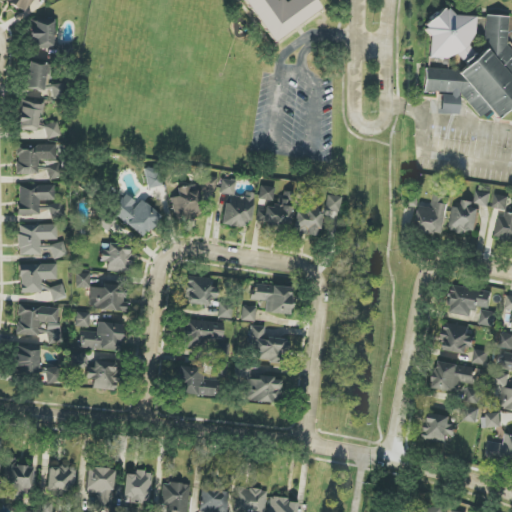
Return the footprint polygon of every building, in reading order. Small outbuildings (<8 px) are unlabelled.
[(242,0),(273,0),(275,2),(278,0),(282,0),(284,3),(288,0),(312,0),(320,10),(274,43),(242,0)] [(427,57),(461,59),(467,66),(461,71),(425,69),(424,92),(441,93),(440,114),(459,115),(460,95),(479,118),(489,110),(497,119),(511,106),(511,50),(507,45),(509,17),(485,16),(483,48),(485,50),(478,57),(467,43),(474,36),(475,17),(454,16),(449,10),(443,9),(429,21),(427,57)] [(53,21),(30,21),(30,38),(37,38),(38,49),(54,48),(53,21)] [(26,90),(52,91),(52,99),(65,99),(66,85),(46,84),(46,65),(27,64),(26,90)] [(37,131),(42,103),(22,99),(18,128),(37,131)] [(44,125),(47,140),(60,137),(57,122),(44,125)] [(35,175),(35,180),(58,180),(58,145),(15,146),(15,156),(16,156),(17,175),(35,175)] [(148,188),(160,186),(158,169),(146,171),(148,188)] [(201,189),(215,192),(217,178),(203,176),(201,189)] [(254,194),(245,192),(244,198),(234,197),(236,181),(221,179),(219,194),(226,194),(223,224),(249,228),(254,194)] [(18,186),(19,216),(39,216),(38,202),(55,201),(54,185),(18,186)] [(176,221),(201,216),(196,191),(190,192),(189,186),(177,188),(179,197),(172,198),(176,221)] [(275,188),(260,186),(259,200),(265,201),(265,209),(258,208),(256,227),(289,230),(291,200),(274,199),(275,188)] [(491,193),(477,191),(475,202),(463,200),(462,208),(454,207),(450,230),(476,234),(481,206),(489,207),(491,193)] [(137,203),(126,194),(112,212),(144,238),(160,216),(139,200),(137,203)] [(432,208),(421,206),(417,231),(445,234),(449,196),(434,194),(432,208)] [(510,197),(496,194),(493,208),(507,211),(510,197)] [(341,197),(327,195),(325,211),(339,212),(341,197)] [(321,215),(317,214),(319,200),(299,197),(293,233),(318,236),(321,215)] [(511,242),(511,202),(510,202),(509,217),(498,216),(496,241),(511,242)] [(50,219),(64,218),(63,204),(40,205),(40,213),(50,212),(50,219)] [(110,231),(114,218),(104,215),(100,228),(110,231)] [(18,226),(19,256),(40,255),(40,241),(57,240),(57,224),(18,226)] [(53,259),(67,256),(63,242),(50,245),(53,259)] [(56,265),(19,265),(20,293),(41,293),(41,280),(57,280),(56,265)] [(89,273),(75,274),(75,288),(90,288),(89,273)] [(215,287),(209,287),(210,277),(186,277),(185,305),(215,305),(215,287)] [(66,298),(63,285),(49,288),(53,301),(66,298)] [(127,311),(127,302),(124,302),(125,286),(101,285),(101,288),(90,287),(90,310),(127,311)] [(252,301),(264,301),(264,313),(289,315),(290,287),(253,285),(252,301)] [(471,317),(473,308),(489,311),(492,293),(454,286),(449,313),(471,317)] [(232,319),(232,303),(219,303),(218,318),(232,319)] [(60,308),(18,306),(17,335),(47,337),(47,344),(58,344),(60,308)] [(241,321),(254,322),(256,307),(242,306),(241,321)] [(480,326),(495,327),(496,312),(481,311),(480,326)] [(75,327),(89,328),(90,313),(76,312),(75,327)] [(182,348),(204,349),(204,340),(222,341),(223,322),(183,321),(182,348)] [(121,325),(98,323),(97,333),(80,331),(78,349),(119,352),(121,325)] [(469,336),(470,327),(445,325),(443,352),(471,355),(473,337),(469,336)] [(264,327),(251,326),(248,359),(281,362),(282,352),(286,353),(287,340),(263,338),(264,327)] [(511,349),(511,335),(500,334),(498,348),(511,349)] [(38,347),(15,347),(15,373),(39,373),(38,347)] [(489,352),(475,350),(473,364),(487,366),(489,352)] [(511,354),(505,353),(503,370),(511,371),(511,354)] [(87,367),(86,354),(74,354),(74,368),(87,367)] [(433,388),(459,393),(461,383),(475,385),(478,369),(438,361),(433,388)] [(93,380),(93,390),(116,390),(117,363),(93,362),(93,368),(86,368),(86,380),(93,380)] [(215,396),(216,381),(203,380),(203,368),(178,366),(176,394),(215,396)] [(65,383),(65,368),(46,367),(46,383),(65,383)] [(508,375),(489,374),(489,386),(508,387),(508,375)] [(248,377),(246,402),(280,403),(281,379),(248,377)] [(511,388),(504,388),(501,409),(511,410),(511,388)] [(481,390),(468,389),(467,403),(480,404),(481,390)] [(464,408),(462,422),(478,424),(479,409),(464,408)] [(487,428),(501,427),(500,413),(487,414),(487,428)] [(451,416),(428,414),(425,442),(447,444),(447,436),(456,437),(457,425),(450,425),(451,416)] [(511,435),(506,435),(505,444),(489,442),(488,459),(511,461),(511,435)] [(22,490),(32,490),(33,467),(16,466),(16,459),(7,458),(5,499),(22,500),(22,490)] [(48,466),(47,493),(75,494),(76,467),(48,466)] [(86,493),(97,493),(96,508),(112,509),(114,470),(87,468),(86,493)] [(152,472),(136,472),(136,475),(124,475),(123,503),(150,504),(152,472)] [(187,511),(189,485),(161,484),(160,505),(168,506),(168,511),(187,511)] [(225,511),(227,489),(200,488),(199,511),(225,511)] [(264,511),(267,491),(236,488),(233,511),(264,511)] [(296,511),(298,501),(271,498),(268,511),(296,511)] [(52,511),(53,502),(39,502),(39,511),(52,511)]
